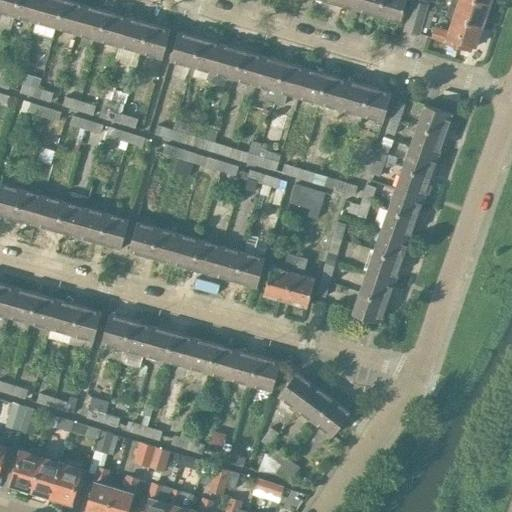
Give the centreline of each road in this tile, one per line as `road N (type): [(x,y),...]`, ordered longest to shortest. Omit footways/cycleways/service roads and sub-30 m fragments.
road 1 (residential): [(418,373),(0,252)]
road 2 (residential): [(418,373),(511,103)]
road 3 (residential): [(326,511),(418,373)]
road 4 (residential): [(390,60),(511,94)]
road 5 (residential): [(390,60),(271,29)]
